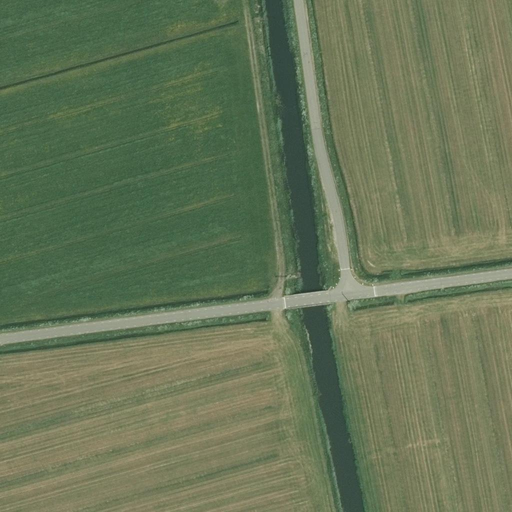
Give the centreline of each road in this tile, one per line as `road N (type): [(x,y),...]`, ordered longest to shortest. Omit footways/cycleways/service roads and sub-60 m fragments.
road 1 (tertiary): [(349,294),(296,0)]
road 2 (tertiary): [(284,303),(0,339)]
road 3 (tertiary): [(349,294),(511,273)]
